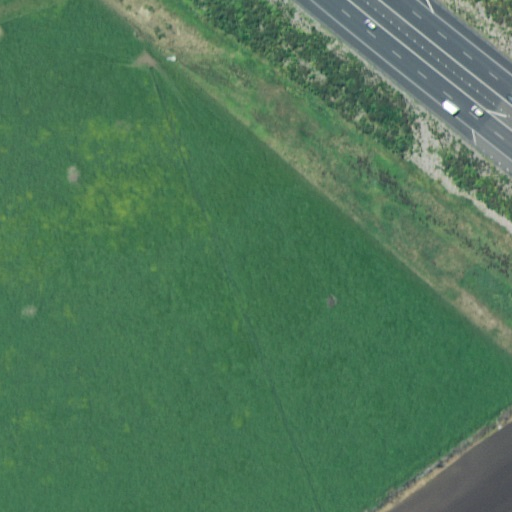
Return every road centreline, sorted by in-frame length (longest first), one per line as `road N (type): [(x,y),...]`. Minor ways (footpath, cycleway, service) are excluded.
road 1 (motorway): [(511,139),(341,0)]
road 2 (motorway): [(419,0),(511,77)]
